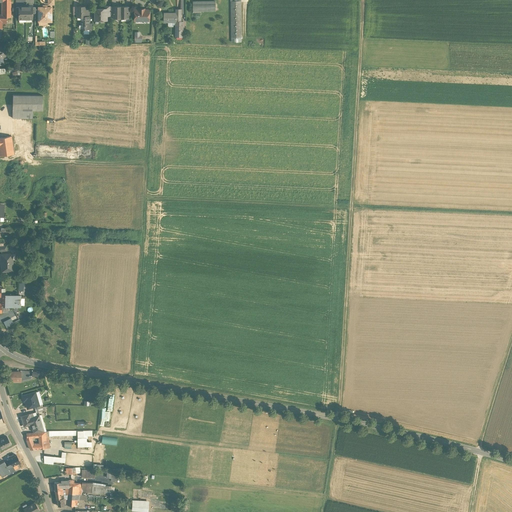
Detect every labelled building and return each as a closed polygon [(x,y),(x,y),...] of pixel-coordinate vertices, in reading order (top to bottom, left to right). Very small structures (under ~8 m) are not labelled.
[(11,17),(10,0),(2,0),(3,2),(2,15),(7,16),(11,17)] [(215,1),(193,2),(193,11),(216,11),(215,1)] [(241,1),(231,1),(231,37),(241,37),(241,1)] [(105,6),(105,8),(96,8),(96,20),(107,20),(107,15),(110,15),(110,6),(105,6)] [(86,7),(78,7),(78,17),(84,17),(86,17),(86,8),(86,7)] [(51,8),(38,8),(38,22),(51,22),(51,8)] [(145,9),(140,9),(136,9),(136,20),(145,20),(145,19),(149,19),(149,9),(145,9)] [(176,14),(169,14),(169,13),(164,13),(164,17),(164,21),(175,22),(181,22),(181,21),(181,9),(176,9),(176,14)] [(11,17),(7,16),(6,22),(2,23),(1,27),(10,27),(10,23),(11,23),(12,17),(11,17)] [(86,19),(86,17),(84,17),(84,21),(82,21),(82,24),(81,24),(79,25),(80,27),(81,29),(89,29),(89,23),(89,19),(86,19)] [(35,35),(34,45),(44,45),(44,41),(36,41),(36,36),(35,35)] [(2,50),(0,49),(0,62),(2,62),(2,56),(8,56),(8,50),(2,50)] [(43,96),(13,95),(12,110),(32,110),(42,111),(43,96)] [(32,110),(12,110),(12,118),(32,118),(32,110)] [(0,137),(0,155),(14,154),(11,136),(0,137)] [(12,253),(1,254),(1,262),(2,262),(3,271),(13,271),(12,253)] [(8,305),(11,305),(11,295),(2,295),(2,304),(0,304),(0,305),(8,305)] [(21,295),(11,295),(11,305),(21,306),(21,295)] [(13,324),(11,318),(4,322),(6,327),(13,324)] [(35,392),(22,396),(23,401),(25,400),(27,409),(35,406),(39,405),(35,392)] [(29,414),(22,417),(24,423),(23,423),(24,427),(31,425),(32,425),(31,422),(31,419),(29,414)] [(40,419),(31,422),(32,425),(31,425),(34,433),(44,432),(40,419)] [(49,449),(48,440),(48,436),(47,432),(37,433),(37,438),(39,438),(40,444),(38,445),(38,450),(49,449)] [(37,433),(26,434),(27,441),(31,450),(35,450),(38,450),(38,445),(34,445),(33,444),(32,441),(32,438),(37,438),(37,433)] [(7,437),(0,440),(0,444),(0,445),(2,449),(11,445),(7,437)] [(87,438),(78,438),(78,447),(87,447),(87,438)] [(61,457),(44,456),(43,464),(53,465),(53,461),(64,462),(65,453),(61,452),(61,457)] [(16,456),(14,457),(13,455),(10,457),(11,458),(9,459),(11,464),(13,467),(20,463),(16,456)] [(0,464),(0,473),(2,477),(10,472),(8,469),(6,466),(4,462),(0,464)] [(61,483),(54,483),(55,491),(60,490),(60,492),(60,495),(63,495),(63,491),(62,488),(65,487),(68,488),(69,488),(69,483),(69,481),(61,482),(61,483)] [(74,484),(69,483),(69,488),(68,488),(68,492),(68,494),(77,494),(78,484),(74,484)] [(101,484),(93,483),(92,486),(92,492),(100,493),(101,484)] [(115,486),(101,484),(100,493),(111,494),(111,492),(115,492),(115,486)] [(63,495),(60,495),(60,492),(60,490),(55,491),(56,500),(57,500),(58,507),(64,506),(63,500),(63,499),(64,498),(63,495)] [(147,501),(132,500),(132,510),(146,511),(147,501)] [(35,503),(23,510),(24,511),(37,511),(40,511),(35,503)]
